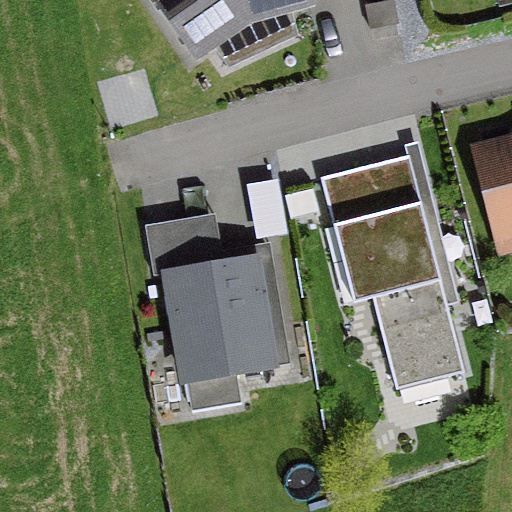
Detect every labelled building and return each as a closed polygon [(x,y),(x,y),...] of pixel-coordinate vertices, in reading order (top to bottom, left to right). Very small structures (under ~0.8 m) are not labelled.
[(302,0),(154,0),(196,58),(247,21),(303,4),(302,0)] [(365,30),(393,25),(389,2),(361,7),(365,30)] [(475,152),(496,233),(511,228),(511,135),(508,143),(475,152)] [(462,371),(401,154),(317,178),(353,302),(369,298),(395,389),(462,371)] [(177,374),(270,361),(255,250),(162,263),(177,374)]
